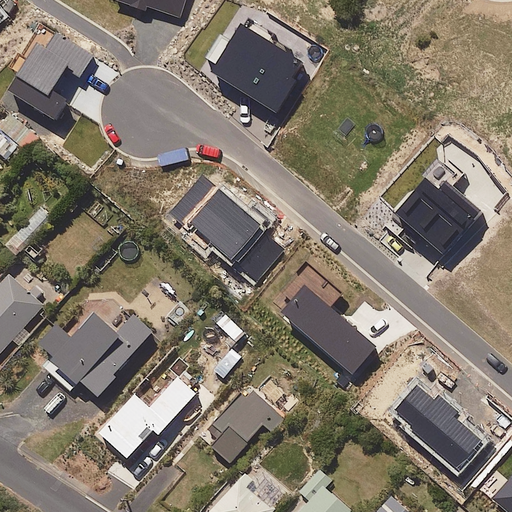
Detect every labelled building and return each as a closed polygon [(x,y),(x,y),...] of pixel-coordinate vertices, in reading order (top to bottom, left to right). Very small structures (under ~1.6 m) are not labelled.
[(0,130),(18,145),(25,151),(29,154),(42,137),(10,111),(0,123),(0,130)] [(18,145),(0,130),(0,152),(8,159),(11,155),(18,145)] [(34,260),(45,249),(33,237),(53,216),(42,207),(7,244),(17,254),(22,249),(34,260)] [(9,275),(0,284),(0,352),(13,338),(20,345),(31,334),(24,327),(43,305),(37,301),(45,293),(35,285),(28,292),(9,275)] [(192,315),(183,304),(167,318),(176,328),(192,315)] [(117,331),(94,310),(70,336),(54,321),(37,340),(55,357),(46,368),(70,390),(80,379),(98,394),(115,375),(113,373),(152,330),(134,313),(117,331)] [(284,416),(253,389),(246,396),(242,392),(202,437),(230,461),(264,423),(272,431),(284,416)] [(333,480),(320,469),(300,491),(308,498),(294,511),(352,511),(353,511),(326,488),(333,480)] [(262,486),(243,470),(205,511),(270,511),(275,507),(257,491),(262,486)] [(410,511),(392,495),(377,511),(410,511)]
